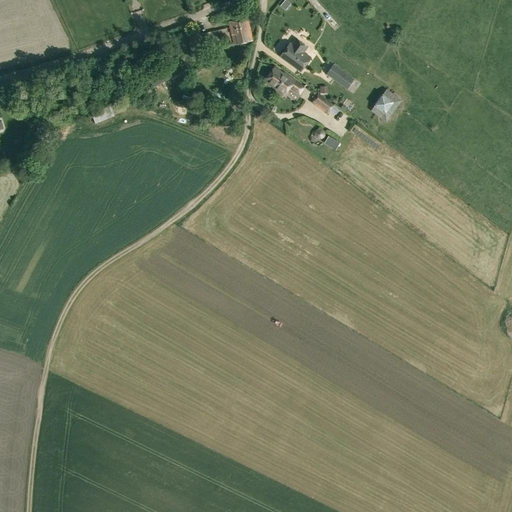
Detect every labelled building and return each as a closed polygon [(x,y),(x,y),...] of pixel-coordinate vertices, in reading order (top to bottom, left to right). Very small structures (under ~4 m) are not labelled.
[(247,18),(229,21),(234,45),(252,41),(247,18)] [(203,55),(198,34),(187,36),(192,57),(203,55)] [(303,53),(307,47),(296,39),(292,45),(290,43),(286,49),(284,49),(281,53),(282,55),(281,56),(301,71),(311,58),(303,53)] [(348,89),(354,80),(333,65),(326,74),(348,89)] [(291,86),(294,88),(293,90),(299,94),(304,88),(284,73),(284,74),(275,68),(265,81),(276,89),(275,91),(282,96),(283,94),(284,95),(291,86)] [(372,110),(386,120),(400,101),(386,91),(372,110)] [(317,94),(312,102),(328,113),(333,106),(317,94)]
